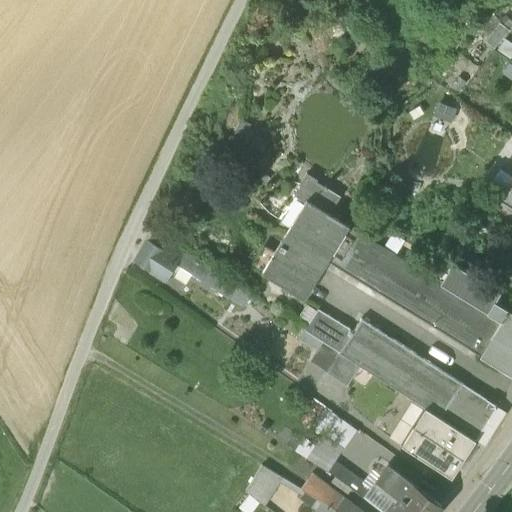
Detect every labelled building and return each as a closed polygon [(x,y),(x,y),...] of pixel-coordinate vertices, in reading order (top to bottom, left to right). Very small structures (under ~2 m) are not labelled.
[(508,30),(499,22),(484,40),(493,48),(508,30)] [(511,57),(511,43),(505,39),(497,51),(510,60),(511,57)] [(511,65),(508,63),(502,74),(511,80),(511,65)] [(456,109),(438,102),(432,115),(451,123),(456,109)] [(499,197),(511,178),(511,177),(499,169),(486,188),(499,197)] [(306,201),(329,215),(340,197),(316,182),(317,180),(306,173),(299,184),(301,185),(294,196),(305,203),(306,201)] [(511,178),(499,197),(497,201),(511,211),(511,178)] [(500,321),(487,312),(439,283),(329,215),(306,201),(305,203),(262,273),(303,298),(326,260),(479,355),(500,321)] [(134,262),(165,281),(176,265),(183,253),(152,233),(134,262)] [(176,265),(201,281),(208,270),(183,253),(176,265)] [(452,263),(439,283),(487,312),(493,301),(494,302),(499,292),(452,263)] [(248,295),(208,270),(201,281),(241,307),(248,295)] [(479,356),(511,376),(511,312),(494,302),(493,301),(487,312),(500,321),(479,355),(480,355),(479,356)] [(304,331),(339,353),(349,337),(346,335),(349,331),(352,333),(352,332),(349,330),(349,329),(318,309),(304,331)] [(427,410),(440,418),(461,384),(360,319),(352,332),(352,333),(349,331),(346,335),(349,337),(339,353),(360,366),(413,401),(427,410)] [(308,362),(325,373),(337,355),(320,343),(308,362)] [(339,353),(337,355),(325,373),(346,387),(347,385),(360,366),(339,353)] [(462,384),(461,384),(440,418),(439,418),(475,441),(497,406),(462,384)] [(401,420),(415,429),(427,410),(413,401),(401,420)] [(440,418),(427,410),(415,429),(461,458),(466,451),(467,452),(475,441),(439,418),(440,418)] [(334,430),(348,440),(355,431),(340,420),(334,430)] [(389,438),(403,447),(415,429),(401,420),(389,438)] [(461,458),(415,429),(403,447),(450,478),(458,466),(457,466),(461,458)] [(334,476),(336,477),(351,489),(363,498),(370,489),(329,459),(323,469),(334,476)] [(393,485),(403,494),(412,483),(388,464),(378,477),(388,485),(393,485)] [(259,502),(264,506),(282,478),(261,466),(261,465),(245,492),(249,495),(259,502)] [(301,489),(312,496),(326,504),(334,510),(337,511),(358,511),(311,475),(301,489)] [(347,494),(351,489),(336,477),(332,483),(347,494)] [(436,511),(441,506),(412,483),(403,494),(388,511),(436,511)] [(239,507),(245,511),(251,511),(259,502),(249,495),(239,507)] [(316,511),(332,511),(334,510),(326,504),(312,496),(307,504),(316,511)]
